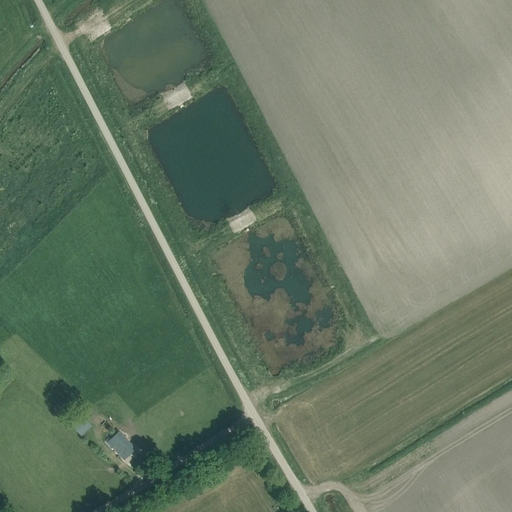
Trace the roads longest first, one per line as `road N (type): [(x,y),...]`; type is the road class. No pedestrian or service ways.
road 1 (unclassified): [(312,511),(38,0)]
road 2 (track): [(98,511),(254,416)]
road 3 (track): [(0,106),(59,41),(125,0)]
road 4 (track): [(246,401),(380,336)]
